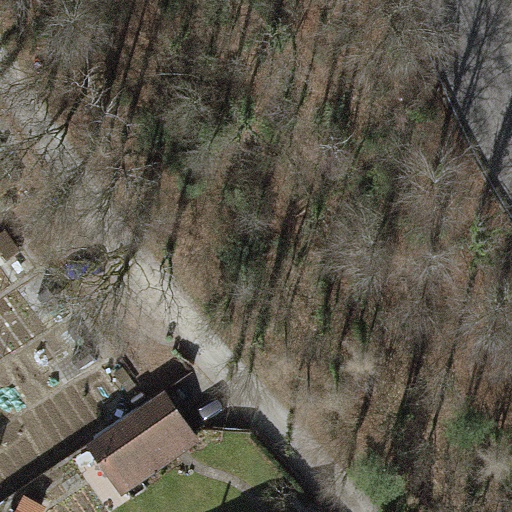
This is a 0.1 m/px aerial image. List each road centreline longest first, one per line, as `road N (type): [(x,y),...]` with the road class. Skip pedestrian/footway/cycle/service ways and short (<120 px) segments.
road 1 (track): [(198,337),(85,196),(0,71)]
road 2 (residential): [(362,511),(198,337)]
road 3 (tertiary): [(511,143),(453,0)]
